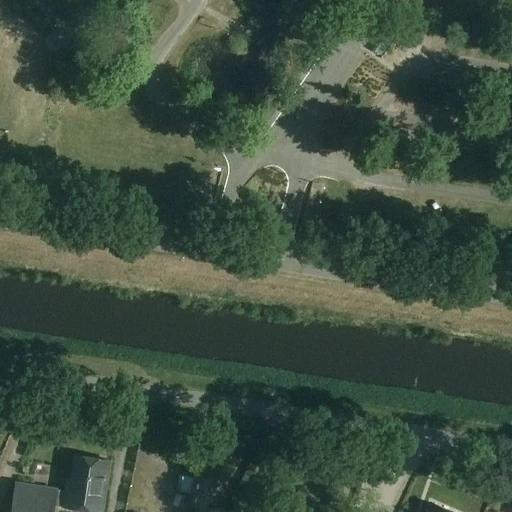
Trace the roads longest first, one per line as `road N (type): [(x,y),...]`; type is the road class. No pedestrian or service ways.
road 1 (tertiary): [(511,297),(0,216)]
road 2 (unclassified): [(0,369),(511,447)]
